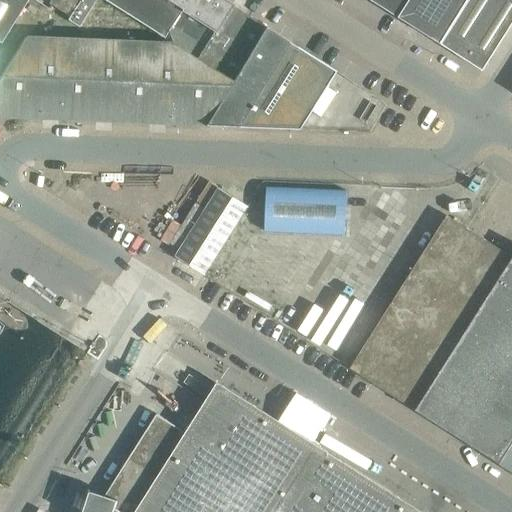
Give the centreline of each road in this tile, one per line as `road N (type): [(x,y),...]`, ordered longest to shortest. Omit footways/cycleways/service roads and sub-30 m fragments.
road 1 (unclassified): [(0,175),(23,145),(435,162),(459,149),(483,116)]
road 2 (unclassified): [(510,511),(159,289)]
road 3 (unclassified): [(18,511),(159,289)]
road 4 (unclassified): [(483,116),(297,0)]
road 5 (unclassified): [(159,289),(0,188)]
